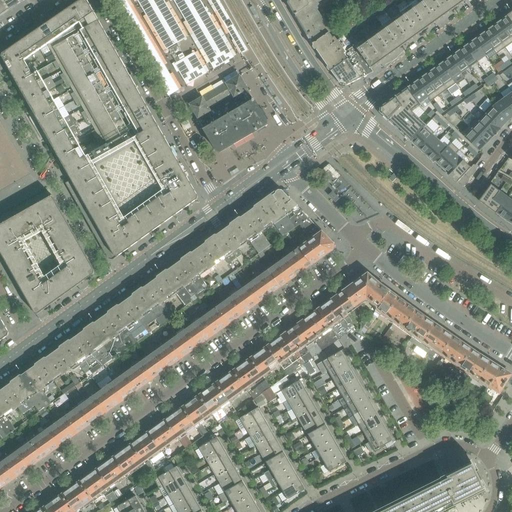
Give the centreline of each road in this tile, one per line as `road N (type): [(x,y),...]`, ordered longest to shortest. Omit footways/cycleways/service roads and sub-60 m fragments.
road 1 (residential): [(363,251),(4,511)]
road 2 (residential): [(99,0),(219,206)]
road 3 (tertiary): [(30,343),(219,206)]
road 4 (residential): [(304,511),(438,447),(463,446),(486,459)]
road 5 (tertiary): [(347,112),(498,0)]
road 6 (residential): [(511,355),(363,251)]
road 7 (tertiary): [(459,205),(347,112)]
road 8 (tertiary): [(262,0),(264,19),(334,122)]
road 9 (tertiary): [(347,112),(271,0)]
road 10 (residential): [(277,164),(363,251)]
